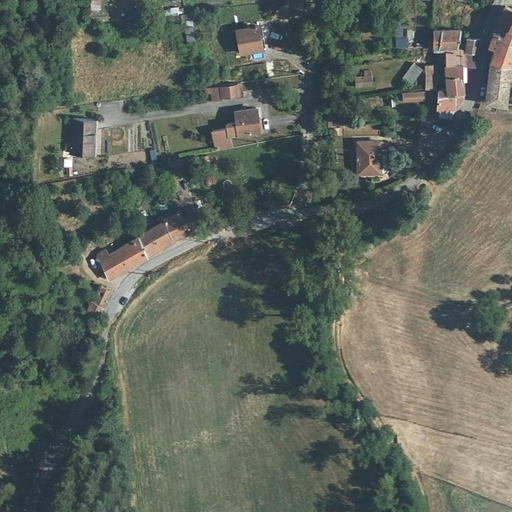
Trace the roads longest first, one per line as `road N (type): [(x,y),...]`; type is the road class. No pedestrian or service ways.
road 1 (residential): [(35,511),(42,479),(86,398),(111,304),(133,276),(200,238),(283,215),(365,206),(415,179),(469,108),(500,0)]
road 2 (unknown): [(283,215),(266,84)]
